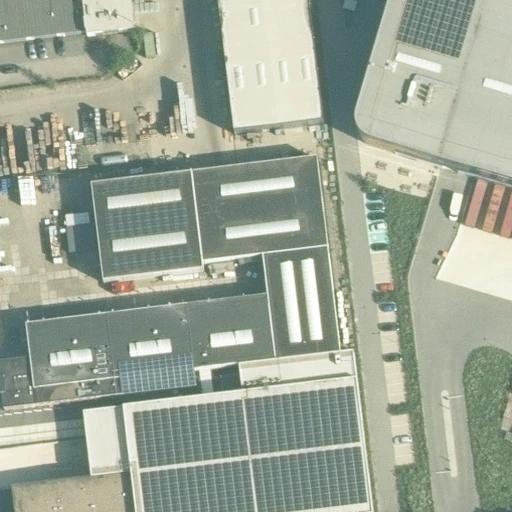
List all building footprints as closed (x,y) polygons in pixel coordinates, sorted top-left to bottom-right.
[(0,0),(0,44),(84,34),(85,39),(135,33),(131,0),(0,0)] [(324,125),(308,0),(260,0),(218,5),(234,136),(324,125)] [(511,0),(391,0),(368,79),(369,79),(357,121),(356,124),(356,128),(356,132),(358,136),(360,139),(362,142),(365,145),(368,147),(372,148),(395,155),(395,156),(473,179),(511,190),(511,0)] [(202,266),(262,258),(328,250),(317,159),(90,186),(102,283),(203,271),(202,266)] [(61,207),(60,183),(42,183),(43,208),(61,207)] [(341,356),(328,250),(262,258),(267,298),(26,328),(30,361),(0,364),(0,371),(1,381),(0,380),(0,397),(3,397),(5,412),(196,389),(194,373),(341,356)] [(16,511),(222,511),(216,461),(129,472),(129,478),(14,492),(16,511)]
